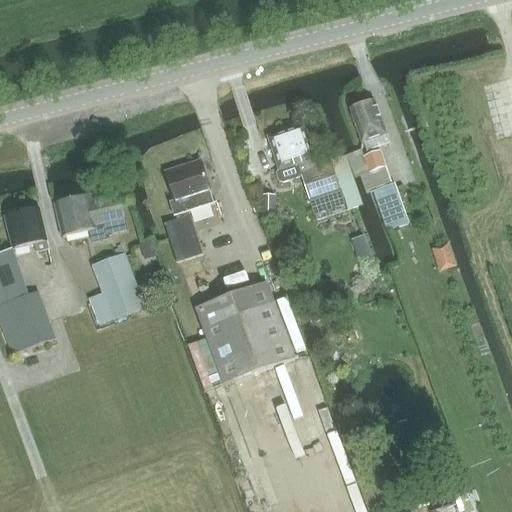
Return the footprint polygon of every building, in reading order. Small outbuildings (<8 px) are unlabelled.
[(374,101),(350,110),(366,153),(390,144),(374,101)] [(304,127),(268,138),(279,171),(276,172),(275,175),(277,182),(281,184),(302,177),(316,222),(348,211),(332,164),(331,165),(332,165),(318,169),(304,127)] [(380,151),(364,157),(370,174),(386,168),(380,151)] [(332,164),(348,211),(362,206),(345,157),(331,161),(332,164)] [(177,222),(165,226),(178,264),(203,256),(189,212),(213,205),(210,193),(211,193),(202,165),(201,162),(188,166),(189,169),(179,172),(178,169),(166,173),(175,203),(170,204),(175,218),(176,218),(177,222)] [(392,185),(372,193),(385,229),(407,221),(393,185),(392,185)] [(89,198),(55,206),(63,239),(89,233),(91,242),(109,238),(106,225),(126,220),(120,196),(91,203),(89,198)] [(262,217),(275,218),(275,197),(263,197),(262,217)] [(13,251),(15,251),(34,246),(36,254),(49,251),(40,210),(5,218),(13,251)] [(151,243),(138,247),(143,262),(156,257),(151,243)] [(93,267),(113,322),(145,310),(125,256),(93,267)] [(225,387),(262,373),(285,365),(295,361),(268,286),(197,312),(225,387)] [(1,306),(0,306),(0,322),(12,356),(27,350),(56,340),(39,293),(29,296),(1,306)] [(240,393),(227,397),(242,448),(255,444),(240,393)]
